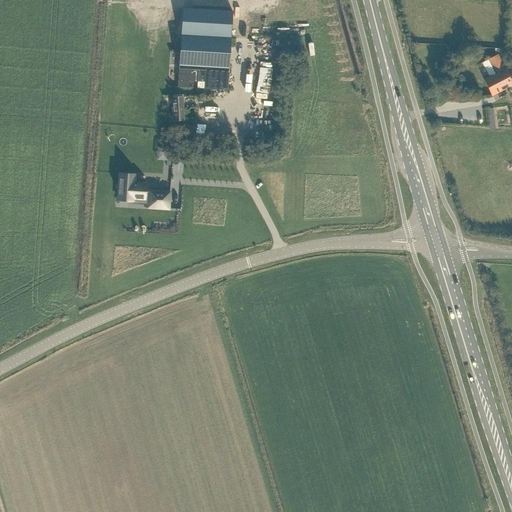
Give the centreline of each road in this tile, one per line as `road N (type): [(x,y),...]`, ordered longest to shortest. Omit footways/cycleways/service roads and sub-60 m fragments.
road 1 (unclassified): [(0,368),(206,276),(341,242)]
road 2 (secondary): [(437,236),(371,0)]
road 3 (secondary): [(511,472),(442,253)]
